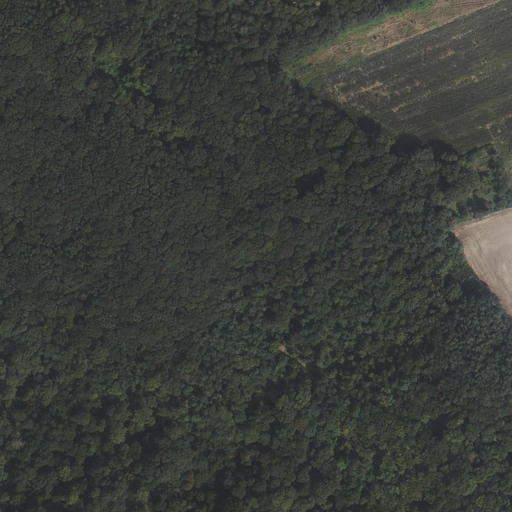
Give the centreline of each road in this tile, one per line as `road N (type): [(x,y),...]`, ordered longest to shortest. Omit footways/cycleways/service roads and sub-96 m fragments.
road 1 (track): [(0,365),(20,358),(183,375),(253,363),(351,418),(397,433),(424,459),(487,474),(488,511)]
road 2 (track): [(0,333),(25,363),(84,395),(180,433),(267,444),(330,492),(338,511)]
road 3 (track): [(253,363),(447,229),(511,210)]
